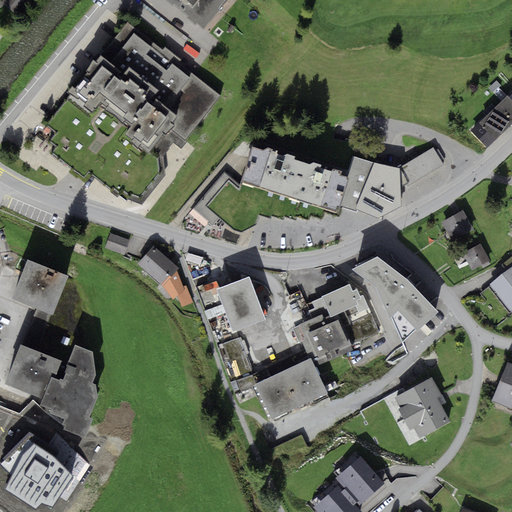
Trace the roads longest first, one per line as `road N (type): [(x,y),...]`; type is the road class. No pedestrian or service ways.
road 1 (residential): [(384,231),(316,260),(265,261),(9,180)]
road 2 (residential): [(390,511),(455,451),(471,418),(476,333)]
road 3 (residential): [(511,143),(462,187),(384,231)]
road 4 (residential): [(476,333),(384,231)]
road 5 (unknown): [(227,254),(277,288),(277,324),(256,346)]
